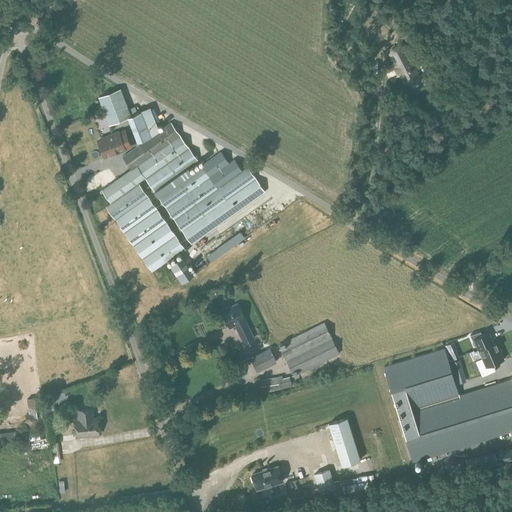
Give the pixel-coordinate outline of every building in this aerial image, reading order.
[(389,53),(396,67),(394,69),(397,77),(400,75),(404,84),(409,85),(418,81),(420,77),(405,47),(399,45),(391,48),(389,53)] [(120,88),(99,96),(109,124),(129,117),(131,116),(130,116),(120,88)] [(131,116),(129,117),(139,142),(158,128),(156,122),(147,126),(142,111),(130,116),(131,116)] [(134,167),(137,165),(190,242),(264,191),(247,166),(216,186),(200,164),(191,170),(188,165),(197,159),(170,120),(158,128),(139,142),(122,154),(131,167),(133,165),(134,167)] [(102,149),(104,149),(106,154),(128,145),(124,136),(121,137),(119,132),(100,139),(101,142),(100,144),(102,149)] [(185,249),(148,196),(139,183),(128,191),(119,178),(102,189),(111,202),(107,205),(152,271),(185,249)] [(253,338),(237,304),(222,311),(229,326),(234,323),(244,343),(253,338)] [(339,354),(324,322),(279,344),(294,376),(339,354)] [(481,331),(470,334),(475,345),(478,344),(480,349),(481,349),(485,356),(475,360),(482,376),(496,370),(494,371),(491,364),(503,359),(496,342),(493,343),(488,332),(483,335),(481,331)] [(251,358),(257,371),(277,362),(270,348),(251,358)] [(440,355),(385,372),(414,462),(511,430),(511,384),(456,404),(440,355)] [(464,363),(448,367),(450,374),(466,370),(464,363)] [(280,390),(292,386),(290,376),(283,378),(282,375),(277,377),(258,380),(260,393),(280,390)] [(75,420),(77,437),(99,435),(97,418),(94,418),(92,409),(77,410),(78,420),(75,420)] [(329,423),(329,424),(342,465),(361,460),(348,418),(329,423)] [(32,450),(54,448),(53,440),(50,441),(49,434),(40,435),(40,433),(31,434),(31,432),(28,432),(29,441),(31,441),(32,450)] [(487,467),(498,464),(495,451),(484,453),(487,467)] [(469,471),(487,467),(484,453),(465,458),(466,459),(469,471)] [(445,472),(455,469),(453,461),(443,464),(445,472)] [(253,482),(255,482),(257,489),(283,481),(278,466),(252,474),(253,476),(251,476),(253,482)] [(330,469),(314,474),(320,493),(335,488),(330,469)]
